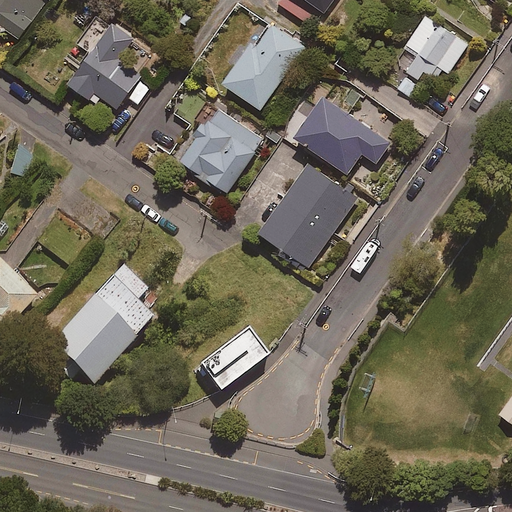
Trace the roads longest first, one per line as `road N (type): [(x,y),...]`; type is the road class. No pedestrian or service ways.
road 1 (residential): [(270,409),(511,73)]
road 2 (secondary): [(0,425),(384,511)]
road 3 (residential): [(0,94),(210,239)]
road 4 (secondary): [(195,511),(0,469)]
